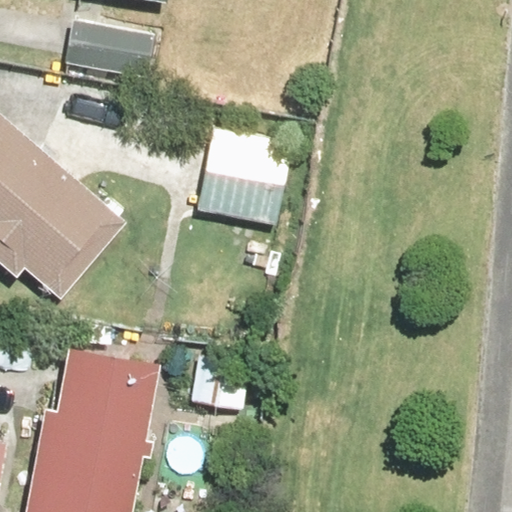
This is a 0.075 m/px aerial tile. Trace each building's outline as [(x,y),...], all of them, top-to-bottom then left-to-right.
[(162,29),(77,19),(72,70),(157,79),(162,29)] [(129,220),(0,111),(0,242),(64,297),(129,220)] [(281,227),(297,140),(220,125),(204,212),(281,227)] [(135,511),(162,362),(71,346),(60,409),(50,407),(30,511),(135,511)] [(256,353),(200,348),(195,410),(251,415),(256,353)] [(4,511),(15,439),(0,437),(0,511),(4,511)]
